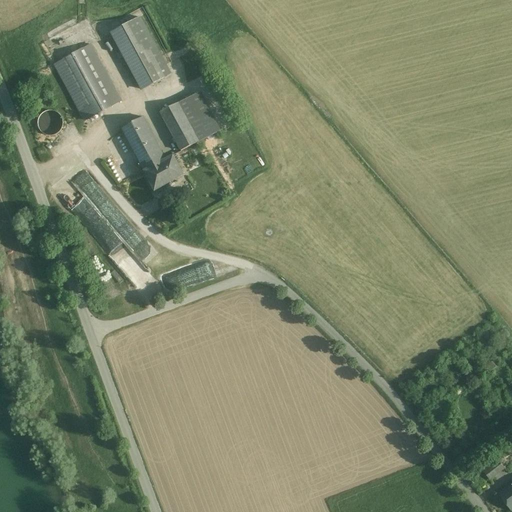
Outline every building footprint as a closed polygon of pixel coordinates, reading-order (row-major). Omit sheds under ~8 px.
[(140,17),(112,33),(143,90),(171,75),(140,17)] [(122,101),(92,45),(56,64),(87,120),(122,101)] [(201,92),(178,104),(198,142),(221,131),(201,92)] [(178,103),(161,112),(181,151),(198,142),(178,104),(178,103)] [(50,110),(47,111),(44,112),(42,114),(41,115),(39,117),(39,118),(38,120),(38,122),(37,124),(38,125),(38,127),(38,128),(39,129),(40,130),(41,132),(42,134),(45,135),(47,136),(49,136),(51,136),(53,136),(56,135),(58,134),(59,133),(60,132),(61,130),(62,128),(63,127),(63,125),(63,123),(63,121),(63,119),(62,118),(61,116),(60,115),(58,113),(57,112),(55,111),(53,111),(52,111),(50,110)] [(141,117),(120,129),(143,171),(165,160),(141,117)] [(165,160),(143,171),(155,192),(184,175),(173,156),(165,160)] [(252,171),(246,160),(228,171),(234,181),(252,171)] [(144,240),(79,164),(52,188),(116,263),(144,240)] [(134,266),(119,269),(132,295),(146,288),(134,266)] [(488,371),(494,366),(490,361),(484,366),(488,371)] [(504,468),(496,458),(487,466),(494,475),(504,468)] [(487,466),(481,470),(489,479),(494,475),(487,466)] [(511,483),(499,495),(511,510),(511,483)]
